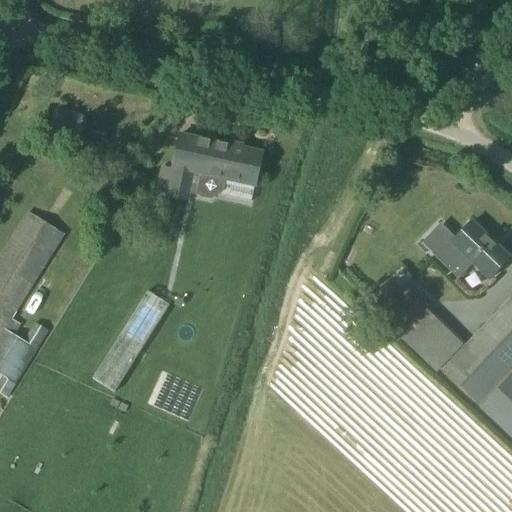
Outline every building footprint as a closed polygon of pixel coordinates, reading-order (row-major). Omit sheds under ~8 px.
[(87,117),(59,107),(52,126),(79,137),(87,117)] [(255,186),(263,154),(178,135),(166,198),(189,202),(190,195),(211,200),(224,192),(226,180),(255,186)] [(21,326),(9,318),(60,234),(29,213),(0,259),(0,375),(3,377),(0,381),(0,394),(7,399),(50,332),(34,323),(23,341),(15,336),(21,326)] [(472,222),(455,239),(451,235),(432,254),(459,280),(473,264),(489,280),(510,259),(472,222)] [(133,230),(130,245),(141,247),(144,232),(133,230)] [(443,372),(477,404),(511,367),(511,300),(466,347),(403,286),(375,315),(398,337),(403,342),(402,343),(435,374),(446,362),(449,365),(443,372)] [(113,393),(169,306),(147,292),(92,380),(113,393)] [(511,373),(479,409),(511,438),(511,373)]
